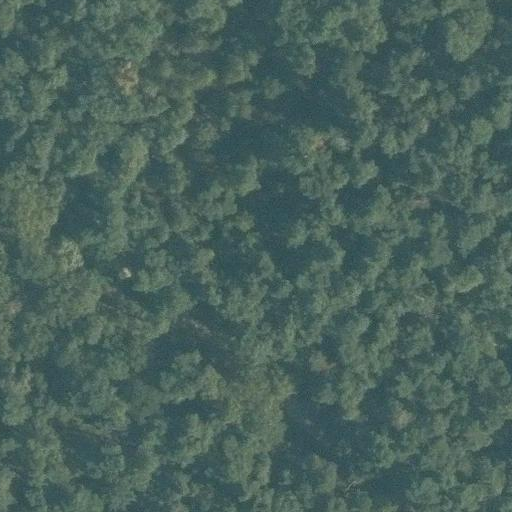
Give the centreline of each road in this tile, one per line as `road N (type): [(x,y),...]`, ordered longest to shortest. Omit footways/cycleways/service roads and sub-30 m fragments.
road 1 (track): [(0,130),(120,267),(265,372)]
road 2 (track): [(329,425),(459,511)]
